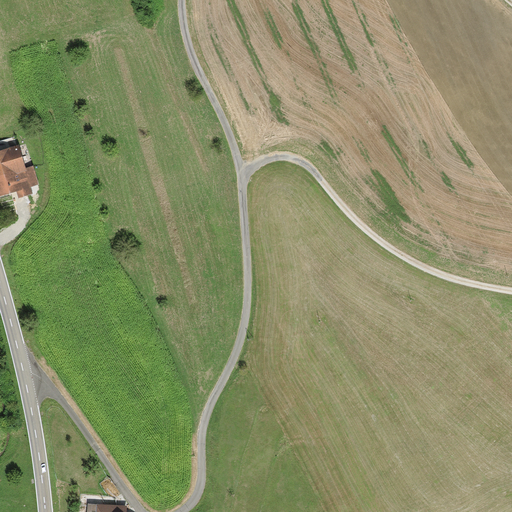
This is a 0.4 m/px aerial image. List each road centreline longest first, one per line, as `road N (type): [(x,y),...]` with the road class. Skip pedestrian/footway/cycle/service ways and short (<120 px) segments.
road 1 (track): [(180,511),(194,497),(203,419),(239,338),(248,265),(239,173),(245,168),(272,156),(303,163),(399,259),(464,284),(511,291)]
road 2 (track): [(179,0),(189,55),(239,173)]
road 3 (residential): [(25,378),(49,389),(136,511)]
road 4 (secondary): [(25,378),(45,511)]
